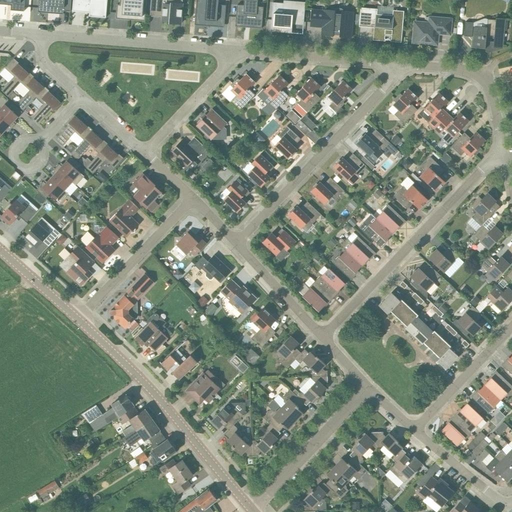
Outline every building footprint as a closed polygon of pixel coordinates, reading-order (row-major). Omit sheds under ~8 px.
[(0,0),(0,2),(2,3),(7,4),(7,2),(11,2),(11,10),(24,11),(24,0),(0,0)] [(39,0),(38,12),(39,13),(39,9),(55,10),(54,14),(63,15),(64,14),(63,14),(64,8),(64,0),(39,0)] [(73,0),(72,12),(87,13),(87,10),(89,10),(89,13),(89,17),(106,18),(107,0),(73,0)] [(120,0),(120,5),(117,5),(116,19),(118,19),(118,18),(130,19),(130,17),(141,18),(141,21),(145,21),(146,0),(120,0)] [(182,4),(182,2),(183,2),(182,0),(151,0),(150,17),(163,18),(162,21),(173,22),(172,24),(181,24),(183,4),(182,4)] [(201,4),(200,26),(221,28),(222,20),(230,20),(231,6),(223,5),(223,0),(210,0),(211,4),(201,4)] [(237,5),(235,27),(245,27),(245,24),(250,25),(249,28),(261,29),(263,7),(257,7),(258,0),(253,0),(244,0),(244,6),(237,5)] [(283,4),(283,14),(272,13),(271,31),(270,31),(270,32),(292,33),(292,24),(293,21),(303,22),(304,22),(305,3),(284,1),(283,4)] [(393,18),(376,16),(377,10),(361,8),(359,26),(372,27),(372,25),(375,26),(374,40),(385,41),(385,34),(392,35),(391,41),(401,42),(403,12),(394,11),(393,18)] [(354,12),(324,10),(324,11),(312,10),(310,26),(322,27),(322,36),(352,38),(354,12)] [(450,35),(452,19),(430,17),(429,23),(415,22),(413,43),(438,45),(439,34),(450,35)] [(473,48),(486,49),(486,45),(494,46),(493,48),(503,49),(505,19),(496,18),(496,20),(488,20),(484,19),(483,19),(474,23),(465,22),(464,37),(472,37),(472,36),(474,36),(473,48)] [(13,92),(21,83),(30,73),(23,67),(22,68),(14,60),(15,60),(14,59),(5,68),(14,77),(1,90),(8,97),(13,92)] [(29,90),(17,104),(24,111),(36,97),(45,87),(38,81),(37,82),(30,74),(30,73),(21,83),(29,90)] [(236,81),(231,86),(233,88),(231,90),(236,95),(232,100),(242,109),(255,95),(250,89),(255,83),(246,74),(240,81),(238,79),(236,81)] [(276,110),(289,96),(283,90),(289,84),(280,75),(265,91),(270,96),(266,101),(276,110)] [(307,113),(321,99),(315,93),(321,87),(311,78),(296,94),(302,99),(298,103),(307,113)] [(336,113),(338,111),(345,104),(342,101),(352,90),(343,81),(328,97),(333,102),(329,106),(336,113)] [(45,104),(32,118),(39,124),(53,109),(55,110),(61,103),(60,102),(60,101),(54,95),(53,95),(45,88),(46,87),(45,87),(36,97),(45,104)] [(418,98),(408,89),(402,96),(400,93),(393,100),(396,103),(393,105),(399,110),(394,115),(404,124),(418,110),(412,104),(418,98)] [(435,128),(448,114),(443,108),(449,102),(439,93),(424,109),(430,114),(425,119),(435,128)] [(13,122),(22,112),(13,103),(9,108),(5,104),(0,109),(0,116),(13,128),(16,125),(13,122)] [(202,119),(196,126),(205,134),(210,139),(211,140),(213,139),(221,139),(221,130),(224,127),(228,123),(212,109),(206,115),(208,117),(204,121),(202,119)] [(454,119),(448,114),(435,128),(445,137),(449,132),(454,137),(469,122),(460,113),(454,119)] [(300,118),(296,114),(290,120),(295,124),(300,118)] [(7,129),(10,131),(13,128),(0,116),(0,132),(2,134),(7,129)] [(69,123),(70,124),(56,140),(63,146),(75,132),(84,140),(93,130),(92,130),(91,130),(83,123),(84,122),(77,116),(77,117),(75,116),(69,123)] [(306,136),(311,131),(307,128),(308,127),(300,120),(295,126),(306,136)] [(282,139),(275,146),(288,159),(297,150),(294,147),(293,145),(300,138),(287,126),(278,135),(282,139)] [(78,160),(91,146),(99,154),(108,144),(107,143),(107,144),(99,137),(99,136),(93,130),(84,140),(76,148),(71,154),(78,160)] [(393,146),(376,130),(369,137),(366,134),(357,143),(370,156),(368,158),(374,163),(383,153),(385,155),(393,146)] [(486,141),(476,132),(470,138),(465,133),(451,147),(461,156),(465,152),(471,157),(473,154),(475,156),(482,149),(480,147),(486,141)] [(206,143),(210,139),(205,134),(201,138),(206,143)] [(395,136),(390,141),(395,146),(400,141),(395,136)] [(172,152),(187,167),(198,156),(199,157),(207,149),(195,137),(187,145),(182,141),(172,152)] [(247,141),(254,148),(257,145),(250,138),(247,141)] [(108,144),(99,154),(86,168),(93,174),(106,160),(115,168),(124,158),(123,157),(122,158),(114,151),(115,150),(108,144)] [(76,148),(73,145),(69,145),(66,148),(71,154),(76,148)] [(446,153),(441,159),(446,164),(451,158),(446,153)] [(262,187),(270,178),(267,175),(274,168),(260,154),(252,164),(255,167),(248,174),(262,187)] [(367,167),(353,154),(346,161),(343,158),(334,167),(353,185),(360,178),(358,176),(367,167)] [(59,164),(56,168),(72,182),(76,185),(84,176),(80,173),(77,170),(81,165),(71,157),(62,167),(59,164)] [(436,192),(445,182),(439,176),(445,170),(431,157),(421,167),(426,171),(421,177),(436,192)] [(210,159),(202,167),(209,174),(217,166),(210,159)] [(64,191),(72,182),(56,168),(54,171),(56,173),(51,179),(64,191)] [(413,173),(411,175),(420,184),(422,182),(413,173)] [(159,199),(163,195),(150,183),(151,182),(143,174),(134,183),(140,189),(134,195),(151,212),(158,205),(153,201),(157,197),(159,199)] [(320,182),(311,191),(325,204),(332,197),(335,200),(344,191),(330,178),(323,185),(320,182)] [(64,191),(51,179),(46,184),(44,182),(36,190),(46,198),(50,194),(56,200),(60,203),(68,194),(64,191)] [(231,192),(224,200),(228,204),(227,205),(231,210),(233,208),(237,213),(246,203),(243,200),(250,193),(236,180),(228,189),(231,192)] [(109,192),(113,187),(109,183),(104,188),(109,192)] [(0,201),(0,202),(10,190),(3,184),(0,187),(0,201)] [(403,186),(394,196),(408,210),(413,204),(419,210),(428,200),(427,199),(412,185),(408,190),(403,186)] [(378,199),(382,194),(378,190),(373,195),(378,199)] [(45,199),(38,193),(34,197),(41,204),(45,199)] [(481,227),(483,225),(493,214),(488,210),(496,202),(487,194),(481,200),(479,198),(471,206),(477,212),(471,217),(481,227)] [(83,198),(78,202),(83,207),(87,202),(83,198)] [(11,224),(16,218),(18,216),(21,218),(26,223),(36,212),(28,205),(25,202),(22,205),(17,201),(16,200),(12,205),(10,203),(3,210),(4,210),(6,212),(1,216),(2,217),(9,223),(11,225),(11,224)] [(88,206),(91,209),(97,203),(93,200),(88,206)] [(127,237),(139,225),(131,217),(139,209),(130,200),(110,221),(127,237)] [(354,201),(349,205),(354,209),(358,205),(354,201)] [(321,215),(308,202),(300,209),(297,206),(289,215),(302,228),(309,221),(312,224),(321,215)] [(383,213),(377,219),(392,233),(397,228),(400,225),(402,227),(406,222),(388,204),(381,211),(383,213)] [(368,225),(363,231),(381,248),(386,243),(384,241),(387,238),(392,233),(377,219),(373,215),(372,214),(371,215),(364,221),(368,225)] [(352,217),(348,221),(353,226),(356,222),(352,217)] [(347,222),(343,227),(348,231),(352,226),(347,222)] [(37,248),(43,241),(45,238),(51,243),(51,244),(60,234),(52,227),(48,232),(37,223),(24,237),(37,248)] [(488,230),(483,225),(481,227),(470,239),(474,243),(478,239),(489,249),(503,234),(494,226),(488,233),(487,231),(488,230)] [(68,227),(65,231),(69,235),(73,232),(68,227)] [(119,237),(107,227),(99,236),(98,235),(87,247),(103,262),(115,250),(110,246),(119,237)] [(272,233),(263,242),(268,247),(266,248),(270,252),(272,251),(277,255),(284,248),(287,251),(296,242),(282,229),(275,236),(272,233)] [(194,238),(188,233),(176,245),(187,255),(190,252),(195,256),(206,244),(198,236),(197,238),(194,238)] [(57,241),(61,245),(67,239),(63,234),(57,241)] [(347,239),(341,246),(347,251),(362,265),(367,260),(369,257),(371,259),(376,254),(358,236),(351,243),(347,239)] [(332,238),(328,242),(332,246),(336,242),(332,238)] [(310,246),(314,250),(318,247),(313,242),(310,246)] [(459,247),(454,243),(450,247),(454,252),(459,247)] [(81,286),(91,275),(91,272),(88,270),(95,262),(79,246),(71,254),(73,256),(62,267),(68,272),(67,273),(81,286)] [(458,257),(449,248),(444,253),(445,254),(444,256),(437,250),(429,258),(444,272),(458,257)] [(339,256),(333,263),(351,280),(356,275),(354,273),(357,270),(362,265),(347,251),(341,257),(339,256)] [(223,265),(219,261),(220,261),(214,255),(208,261),(203,257),(195,265),(200,271),(202,269),(206,273),(206,274),(206,276),(209,280),(211,280),(214,277),(220,283),(231,271),(224,265),(223,265)] [(313,259),(318,263),(322,259),(317,255),(313,259)] [(495,263),(493,262),(494,261),(489,256),(480,265),(495,280),(509,265),(501,257),(495,263)] [(440,276),(431,267),(426,272),(427,273),(426,275),(419,269),(411,277),(415,280),(411,284),(427,298),(428,292),(426,291),(440,276)] [(321,275),(315,281),(333,299),(338,294),(336,292),(339,289),(344,284),(329,270),(323,276),(321,275)] [(179,272),(174,277),(179,281),(183,276),(179,272)] [(129,310),(137,301),(139,299),(154,283),(145,274),(136,283),(130,290),(124,296),(114,306),(115,310),(111,310),(110,312),(110,314),(111,315),(115,315),(115,318),(125,328),(134,319),(129,314),(129,310)] [(246,293),(241,289),(231,280),(221,292),(230,301),(229,302),(242,314),(256,299),(248,291),(246,293)] [(304,283),(297,290),(319,310),(324,305),(327,302),(329,304),(333,299),(315,281),(309,288),(305,284),(304,283)] [(487,296),(483,300),(488,305),(491,301),(502,311),(511,300),(511,292),(508,288),(502,294),(500,293),(501,291),(500,291),(496,287),(487,296)] [(388,314),(400,301),(392,293),(379,306),(388,314)] [(202,308),(208,302),(203,296),(197,302),(202,308)] [(470,302),(475,306),(479,302),(475,297),(470,302)] [(399,319),(410,307),(401,299),(400,301),(388,314),(391,311),(399,319)] [(437,300),(433,304),(438,309),(442,304),(437,300)] [(210,316),(217,308),(212,304),(205,311),(210,316)] [(439,309),(445,315),(450,310),(444,304),(439,309)] [(477,320),(482,315),(473,306),(458,322),(456,319),(452,323),(466,335),(469,332),(473,335),(481,327),(475,321),(476,319),(477,320)] [(418,315),(410,307),(399,319),(407,327),(418,315)] [(273,334),(268,329),(276,320),(263,308),(252,321),(261,329),(252,338),(262,347),(274,334),(273,334)] [(155,351),(172,334),(164,325),(166,323),(158,315),(156,314),(154,314),(153,315),(146,322),(149,324),(135,339),(143,346),(144,344),(147,347),(149,345),(155,351)] [(202,314),(198,318),(202,322),(206,318),(202,314)] [(418,315),(407,327),(406,328),(414,336),(425,324),(417,317),(418,315)] [(422,344),(435,331),(434,331),(433,332),(425,324),(414,336),(422,344)] [(443,339),(435,331),(422,344),(423,344),(424,343),(432,350),(443,339)] [(300,354),(305,349),(300,354),(295,349),(295,347),(299,344),(291,336),(277,351),(282,355),(280,357),(280,359),(278,361),(287,369),(296,360),(295,359),(300,355),(300,354)] [(451,347),(443,339),(432,350),(440,358),(437,361),(438,361),(450,348),(451,347)] [(458,356),(450,348),(438,361),(446,369),(458,356)] [(186,359),(177,349),(162,363),(160,362),(168,371),(171,369),(172,370),(172,372),(179,380),(198,363),(191,355),(186,359)] [(309,353),(305,349),(300,354),(300,355),(295,359),(296,360),(299,363),(302,363),(303,361),(315,372),(312,375),(312,377),(328,377),(327,371),(325,371),(322,368),(326,365),(320,359),(320,358),(319,358),(319,355),(314,356),(310,352),(309,353)] [(259,356),(255,353),(248,361),(252,365),(259,356)] [(506,360),(501,365),(511,375),(511,357),(511,359),(508,362),(506,360)] [(243,362),(237,368),(243,373),(249,367),(243,362)] [(225,386),(209,371),(205,374),(203,372),(186,391),(196,401),(197,400),(199,402),(202,402),(205,399),(209,403),(225,386)] [(490,380),(485,386),(500,400),(506,394),(508,395),(511,390),(511,386),(496,371),(491,376),(493,377),(490,380)] [(328,383),(328,377),(312,377),(312,380),(315,383),(304,394),(303,393),(300,393),(297,396),(304,403),(306,406),(311,401),(312,402),(316,399),(320,398),(320,396),(321,396),(321,394),(327,389),(323,385),(325,383),(328,383)] [(476,392),(471,397),(489,414),(496,407),(494,406),(500,400),(485,386),(480,391),(478,394),(476,392)] [(297,396),(290,389),(282,398),(284,400),(284,402),(285,404),(281,408),(296,422),(303,413),(299,410),(299,408),(304,403),(297,396)] [(108,423),(118,417),(134,407),(134,406),(126,395),(112,405),(114,408),(103,415),(92,422),(98,430),(108,423)] [(458,411),(453,416),(472,433),(478,426),(476,425),(482,419),(467,405),(462,410),(459,413),(458,411)] [(138,414),(134,407),(118,417),(122,422),(130,417),(132,418),(129,420),(133,425),(122,431),(126,437),(153,420),(145,409),(138,414)] [(234,425),(243,415),(235,407),(233,409),(231,409),(229,411),(225,407),(211,421),(218,428),(217,429),(218,430),(223,425),(225,425),(229,429),(224,435),(230,429),(234,425)] [(288,430),(296,422),(281,408),(277,412),(276,411),(273,411),(271,409),(263,418),(270,424),(271,424),(278,431),(278,430),(282,426),(284,425),(284,426),(288,430)] [(448,425),(443,431),(457,445),(463,438),(465,440),(472,433),(453,416),(449,421),(451,422),(448,425)] [(500,421),(495,416),(491,420),(496,425),(500,421)] [(126,437),(124,438),(126,441),(129,446),(142,438),(145,441),(149,439),(153,445),(164,437),(160,431),(153,420),(126,437)] [(502,423),(494,431),(499,436),(508,427),(504,423),(502,423)] [(277,438),(281,433),(278,430),(278,431),(271,424),(270,424),(267,428),(267,430),(269,432),(258,444),(255,441),(253,441),(253,456),(259,456),(259,453),(261,451),(265,454),(270,449),(272,449),(272,448),(274,447),(274,443),(278,439),(277,438)] [(253,456),(253,441),(251,441),(250,435),(242,435),(240,437),(236,433),(237,431),(237,428),(234,425),(230,429),(224,435),(228,439),(227,441),(231,444),(231,449),(234,449),(234,450),(235,450),(241,455),(245,451),(247,454),(247,456),(253,456)] [(486,436),(481,431),(476,437),(481,442),(483,439),(485,438),(486,436)] [(375,448),(378,448),(377,432),(371,432),(371,435),(369,437),(365,434),(360,439),(359,439),(359,440),(356,441),(356,445),(353,449),(354,450),(350,455),(353,458),(352,458),(353,458),(360,464),(363,461),(363,458),(361,457),(372,445),(375,448)] [(377,432),(378,448),(380,447),(383,445),(395,456),(393,457),(393,460),(396,463),(397,463),(403,456),(404,456),(407,453),(402,449),(403,448),(399,444),(399,439),(397,439),(396,438),(395,438),(389,433),(386,437),(383,435),(383,432),(377,432)] [(491,441),(496,436),(493,433),(488,438),(491,441)] [(476,437),(471,442),(477,447),(480,443),(481,442),(476,437)] [(480,443),(485,448),(488,444),(483,439),(481,442),(480,443)] [(162,461),(176,451),(168,440),(154,450),(155,451),(150,454),(152,457),(150,459),(150,461),(150,463),(152,465),(155,465),(157,463),(162,460),(162,461)] [(485,448),(480,443),(477,447),(472,452),(477,456),(479,457),(483,452),(482,451),(485,448)] [(501,450),(494,457),(511,473),(511,460),(506,455),(506,456),(501,450)] [(139,465),(148,458),(143,451),(134,458),(139,465)] [(397,463),(396,463),(390,470),(403,482),(405,482),(408,478),(409,479),(422,464),(414,456),(411,460),(408,460),(404,456),(403,456),(397,463)] [(511,476),(511,473),(494,457),(485,467),(491,472),(494,469),(507,482),(511,476)] [(360,464),(353,458),(352,458),(348,462),(346,463),(346,462),(342,458),(334,467),(349,480),(353,476),(355,478),(357,477),(359,479),(367,471),(360,464)] [(176,465),(172,459),(160,468),(165,475),(170,471),(177,482),(172,486),(178,494),(191,485),(187,480),(193,475),(182,460),(176,465)] [(345,485),(349,480),(334,467),(327,475),(331,479),(331,481),(327,485),(327,486),(334,492),(341,499),(349,491),(347,489),(347,486),(345,485)] [(437,482),(432,477),(419,493),(425,498),(422,501),(435,511),(436,511),(442,506),(453,492),(446,486),(448,485),(440,479),(437,482)] [(49,496),(49,495),(57,489),(53,482),(38,491),(44,502),(56,495),(55,492),(49,496)] [(327,486),(327,485),(324,482),(320,487),(318,486),(315,489),(310,490),(310,492),(309,492),(309,494),(304,499),(307,503),(305,505),(303,506),(303,511),(318,511),(326,511),(326,502),(322,499),(326,494),(328,496),(330,496),(334,492),(327,486)] [(203,511),(217,500),(209,490),(180,511),(192,511),(200,507),(203,511)] [(82,509),(92,503),(86,493),(77,499),(81,506),(82,509)] [(478,511),(475,509),(476,507),(470,502),(465,508),(459,503),(451,511),(478,511)] [(386,511),(390,508),(385,503),(381,508),(385,511),(386,511)]
